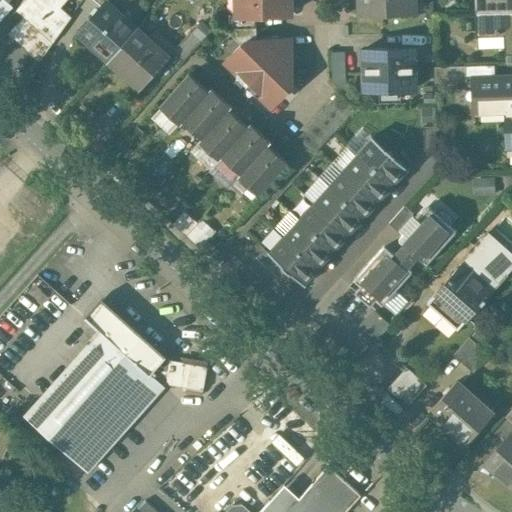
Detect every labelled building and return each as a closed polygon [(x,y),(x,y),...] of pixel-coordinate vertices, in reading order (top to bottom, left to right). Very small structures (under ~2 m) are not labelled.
[(0,0),(0,21),(13,7),(9,4),(12,0),(0,0)] [(27,0),(18,10),(24,15),(53,41),(70,18),(58,7),(64,0),(27,0)] [(106,1),(105,0),(100,6),(77,32),(78,33),(82,29),(95,40),(91,45),(108,60),(136,28),(106,1)] [(237,0),(238,14),(238,15),(255,15),(290,14),(289,0),(237,0)] [(413,13),(412,0),(360,0),(361,14),(413,13)] [(511,0),(476,0),(477,13),(511,12),(511,0)] [(511,12),(477,13),(477,34),(511,33),(511,50),(511,51),(511,12)] [(238,15),(238,14),(229,14),(229,28),(256,28),(255,15),(238,15)] [(53,41),(24,15),(7,34),(38,62),(53,41)] [(168,57),(136,28),(108,60),(140,88),(168,57)] [(256,28),(229,28),(229,33),(241,45),(245,41),(256,40),(256,28)] [(190,31),(172,51),(183,62),(201,41),(190,31)] [(256,40),(245,41),(241,45),(226,60),(272,105),(291,85),(291,59),(285,54),(290,49),(290,39),(282,40),(276,45),(271,40),(256,40)] [(414,89),(413,48),(364,48),(364,90),(414,89)] [(348,69),(348,50),(336,50),(336,69),(348,69)] [(466,65),(434,66),(435,82),(466,81),(466,65)] [(189,73),(159,106),(180,125),(183,122),(182,121),(209,91),(208,91),(189,73)] [(511,75),(473,77),(474,113),(506,111),(507,148),(511,147),(511,75)] [(208,91),(209,91),(182,121),(183,122),(201,138),(228,109),(229,109),(231,106),(211,88),(208,91)] [(338,93),(297,138),(314,154),(355,109),(338,93)] [(229,109),(228,109),(201,138),(198,141),(219,160),(222,157),(221,156),(248,126),(247,126),(229,109)] [(271,142),(250,123),(247,126),(248,126),(221,156),(222,157),(240,173),(241,174),(267,144),(268,145),(271,142)] [(436,150),(435,126),(423,126),(424,150),(436,150)] [(395,155),(387,148),(386,149),(372,136),(357,153),(393,185),(408,168),(394,156),(395,155)] [(267,144),(241,174),(240,173),(238,176),(258,195),(287,162),(268,145),(267,144)] [(393,185),(357,153),(342,170),(378,202),(393,185)] [(378,202),(342,170),(327,186),(363,218),(378,202)] [(493,179),(479,180),(480,194),(494,193),(493,179)] [(363,218),(327,186),(313,202),(349,234),(363,218)] [(349,234),(313,202),(298,219),(334,251),(349,234)] [(393,256),(383,247),(354,280),(382,305),(411,272),(406,268),(417,256),(426,264),(456,231),(428,206),(398,239),(404,244),(393,256)] [(405,206),(389,223),(397,231),(413,213),(405,206)] [(203,245),(215,232),(189,208),(177,221),(203,245)] [(334,251),(298,219),(283,235),(319,267),(334,251)] [(511,256),(486,234),(474,248),(477,250),(474,254),(473,253),(462,265),(481,283),(483,282),(494,270),(499,270),(504,275),(511,265),(511,256)] [(319,267),(283,235),(268,252),(281,264),(282,265),(281,266),(289,273),(290,272),(299,280),(304,284),(319,267)] [(268,252),(263,248),(256,257),(273,273),(281,264),(268,252)] [(273,273),(256,257),(248,266),(266,282),(273,273)] [(289,273),(281,266),(282,265),(281,264),(273,273),(291,289),(299,280),(290,272),(289,273)] [(462,265),(461,265),(435,293),(436,294),(437,293),(449,304),(448,305),(449,305),(453,300),(469,315),(465,320),(466,320),(481,303),(482,304),(485,300),(484,299),(492,290),(483,282),(481,283),(462,265)] [(266,282),(248,266),(240,275),(258,291),(266,282)] [(291,289),(273,273),(266,282),(283,298),(291,289)] [(283,298),(266,282),(258,291),(275,307),(283,298)] [(165,356),(101,298),(84,317),(100,331),(24,416),(86,471),(162,385),(149,373),(165,356)] [(388,324),(374,311),(361,326),(375,339),(388,324)] [(354,356),(320,327),(307,341),(341,371),(354,356)] [(488,355),(468,337),(453,355),(472,373),(488,355)] [(206,367),(171,361),(167,384),(167,385),(186,388),(185,393),(201,395),(206,367)] [(406,367),(387,389),(407,406),(426,385),(406,367)] [(491,414),(455,382),(429,412),(449,429),(450,427),(466,441),(464,443),(465,444),(491,414)] [(511,437),(508,434),(484,461),(511,485),(511,437)] [(258,511),(344,511),(360,495),(328,466),(298,498),(283,484),(258,511)]
